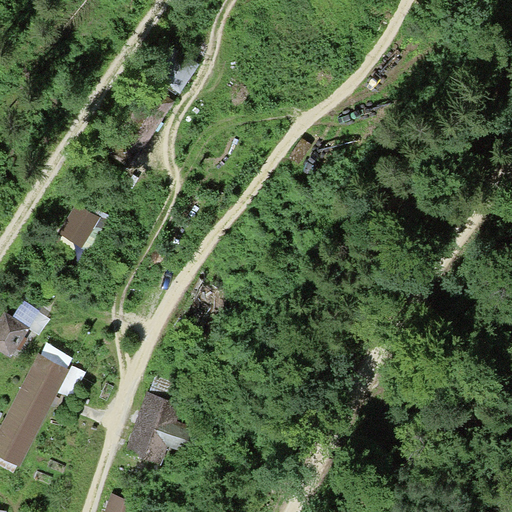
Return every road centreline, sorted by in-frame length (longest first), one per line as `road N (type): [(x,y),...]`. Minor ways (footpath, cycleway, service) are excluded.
road 1 (track): [(511,195),(299,511)]
road 2 (track): [(169,0),(0,261)]
